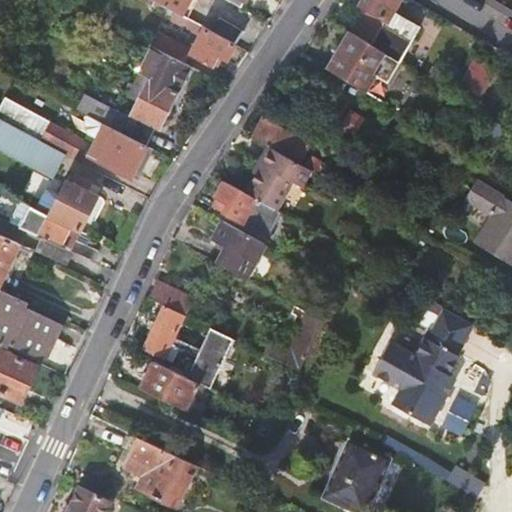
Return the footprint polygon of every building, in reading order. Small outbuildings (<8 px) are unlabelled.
[(154,0),(187,18),(197,0),(154,0)] [(363,11),(350,34),(384,54),(396,35),(411,43),(418,28),(390,13),(396,0),(361,0),(358,7),(363,11)] [(217,19),(210,30),(234,43),(241,32),(217,19)] [(240,46),(234,43),(210,30),(204,27),(201,33),(191,53),(217,67),(222,57),(232,62),(240,46)] [(347,32),(324,69),(363,93),(374,76),(372,74),(384,54),(350,34),(347,32)] [(180,61),(158,50),(154,48),(141,72),(149,77),(177,91),(190,66),(180,61)] [(490,85),(493,60),(475,58),(472,83),(490,85)] [(107,123),(147,144),(157,124),(160,126),(177,91),(149,77),(132,112),(137,115),(134,120),(114,109),(107,123)] [(340,128),(354,137),(364,119),(349,111),(340,128)] [(0,146),(60,180),(72,157),(29,133),(1,117),(0,116),(0,146)] [(29,133),(72,157),(82,139),(38,116),(29,133)] [(259,117),(249,137),(266,147),(308,171),(317,176),(323,165),(310,158),(305,161),(301,158),(308,146),(259,117)] [(364,119),(354,137),(410,169),(420,151),(364,119)] [(147,144),(107,123),(91,153),(130,175),(147,144)] [(260,166),(245,194),(276,210),(291,183),(299,188),(308,171),(266,147),(257,164),(260,166)] [(66,179),(48,215),(84,232),(103,195),(88,188),(92,181),(77,174),(75,177),(71,176),(69,180),(66,179)] [(476,243),(511,265),(511,202),(503,197),(476,181),(464,199),(492,216),(476,243)] [(223,182),(209,207),(266,237),(279,212),(276,210),(245,194),(223,182)] [(34,208),(24,228),(91,261),(97,249),(80,241),(84,232),(48,215),(34,208)] [(266,254),(269,248),(221,222),(210,241),(224,249),(216,264),(245,280),(260,252),(266,254)] [(0,234),(0,288),(1,289),(22,244),(0,234)] [(149,299),(163,305),(183,315),(191,298),(157,282),(149,299)] [(27,302),(3,291),(0,297),(0,343),(6,347),(9,341),(44,358),(60,323),(25,307),(27,302)] [(420,324),(429,329),(441,307),(432,302),(420,324)] [(172,336),(183,315),(163,305),(143,349),(172,363),(178,350),(195,358),(186,378),(196,383),(210,389),(233,339),(210,328),(200,349),(172,336)] [(269,357),(299,372),(320,321),(294,307),(290,314),(295,317),(292,323),(300,327),(290,349),(276,343),(269,357)] [(454,355),(471,325),(441,307),(429,329),(414,356),(388,342),(371,373),(397,389),(389,404),(424,422),(446,387),(439,383),(456,356),(454,355)] [(42,366),(1,348),(0,348),(0,395),(24,406),(42,366)] [(153,362),(140,389),(188,413),(190,407),(186,404),(196,383),(186,378),(153,362)] [(146,466),(142,475),(136,489),(173,508),(195,465),(136,437),(127,456),(146,466)] [(349,445),(325,501),(349,511),(367,511),(389,462),(349,445)] [(106,511),(110,502),(78,488),(66,511),(106,511)]
